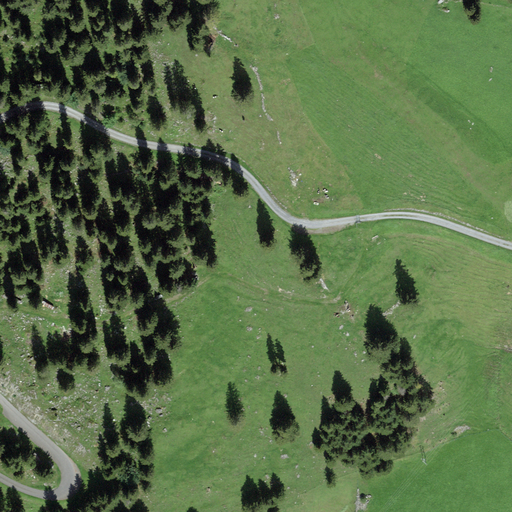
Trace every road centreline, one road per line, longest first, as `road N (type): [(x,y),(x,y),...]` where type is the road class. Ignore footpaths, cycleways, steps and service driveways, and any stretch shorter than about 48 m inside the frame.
road 1 (track): [(357,219),(293,222),(228,163),(137,142),(51,105),(0,120)]
road 2 (unclassified): [(0,477),(36,493),(70,483),(64,460),(0,398)]
road 3 (track): [(511,246),(419,216),(357,219)]
